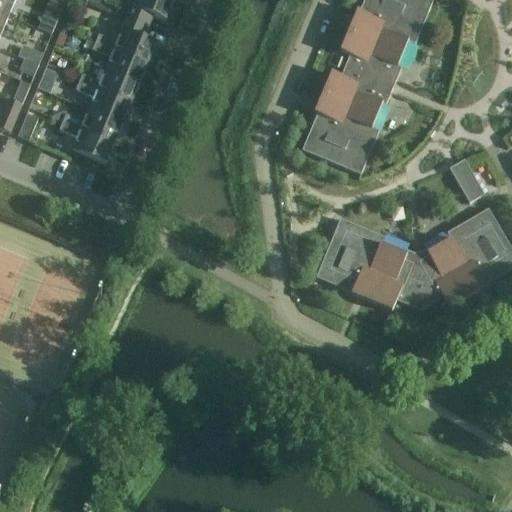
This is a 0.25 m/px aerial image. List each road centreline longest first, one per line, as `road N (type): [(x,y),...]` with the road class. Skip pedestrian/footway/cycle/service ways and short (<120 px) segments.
road 1 (residential): [(328,0),(261,145),(289,318),(391,372),(511,308)]
road 2 (residential): [(222,0),(128,220),(0,166)]
